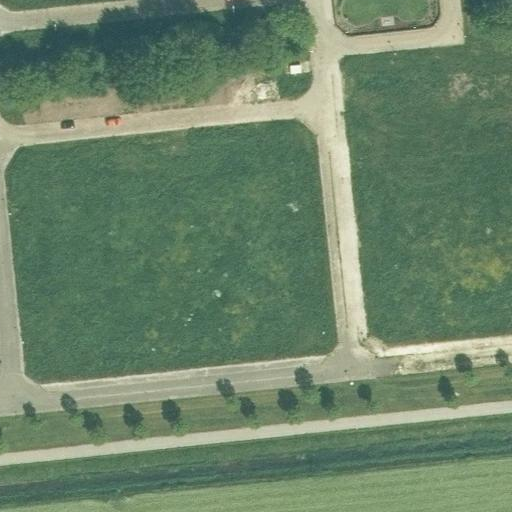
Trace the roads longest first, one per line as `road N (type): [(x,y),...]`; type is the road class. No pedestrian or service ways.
road 1 (residential): [(15,404),(352,372)]
road 2 (residential): [(0,139),(325,104)]
road 3 (residential): [(325,104),(352,372)]
road 4 (residential): [(0,23),(232,0)]
road 5 (residential): [(450,0),(453,36),(319,50)]
road 6 (residential): [(0,242),(15,404)]
